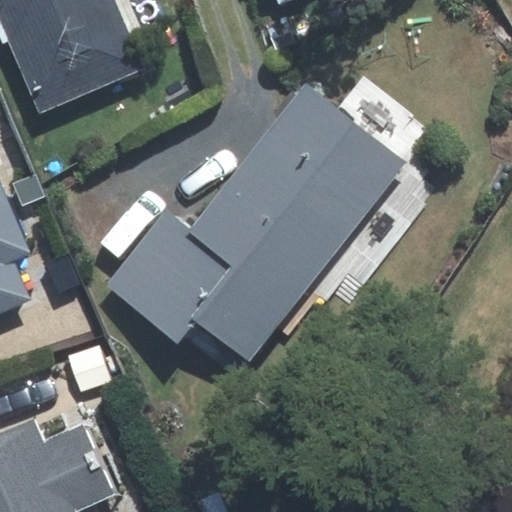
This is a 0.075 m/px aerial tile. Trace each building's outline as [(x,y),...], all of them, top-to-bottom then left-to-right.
[(11,0),(56,106),(161,62),(134,0),(11,0)] [(180,206),(125,276),(200,335),(220,311),(270,351),(424,155),(326,78),(208,228),(180,206)] [(0,316),(32,304),(21,275),(35,269),(0,181),(0,316)] [(25,321),(35,354),(99,335),(89,302),(25,321)] [(0,511),(105,511),(104,508),(144,491),(111,420),(73,438),(63,415),(0,442),(0,511)] [(209,498),(215,511),(242,511),(231,488),(209,498)]
